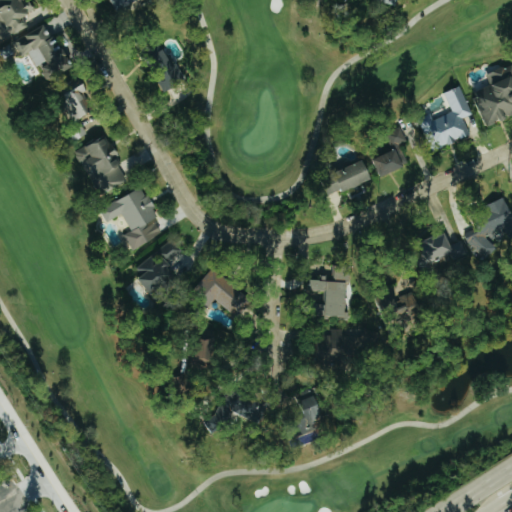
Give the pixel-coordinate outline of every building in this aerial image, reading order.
[(0,0),(0,40),(28,26),(23,16),(34,10),(28,0),(0,0)] [(114,0),(122,13),(142,0),(114,0)] [(20,38),(36,68),(41,65),(49,80),(72,68),(48,23),(20,38)] [(150,77),(167,72),(159,44),(142,48),(150,77)] [(479,126),(511,111),(511,99),(511,100),(511,99),(511,79),(505,64),(479,75),(483,85),(464,94),(479,126)] [(64,115),(84,115),(83,79),(63,80),(64,115)] [(466,115),(455,86),(438,93),(445,113),(427,120),(425,114),(412,119),(425,152),(465,136),(459,118),(466,115)] [(386,147),(401,139),(394,126),(379,134),(386,147)] [(92,169),(102,191),(127,180),(107,136),(74,151),(84,173),(92,169)] [(394,146),(362,160),(370,177),(401,163),(394,146)] [(311,182),(318,198),(360,179),(352,163),(311,182)] [(100,207),(106,222),(123,214),(130,231),(124,234),(131,249),(162,236),(155,220),(157,219),(144,188),(100,207)] [(473,259),(489,250),(481,237),(509,221),(495,199),(462,218),(468,229),(458,236),(473,259)] [(462,255),(456,241),(443,247),(436,232),(405,246),(417,271),(439,260),(441,265),(462,255)] [(132,269),(151,294),(155,291),(156,291),(177,275),(167,262),(179,253),(170,240),(132,269)] [(251,296),(211,269),(198,288),(237,316),(251,296)] [(314,317),(336,317),(336,282),(301,281),(301,302),(314,302),(314,317)] [(373,321),(393,315),(386,287),(365,292),(373,321)] [(213,367),(216,333),(194,331),(190,364),(213,367)] [(309,365),(335,359),(329,333),(304,338),(309,365)] [(201,420),(211,435),(239,416),(241,419),(248,415),(236,397),(201,420)] [(305,402),(289,412),(299,428),(315,419),(305,402)]
